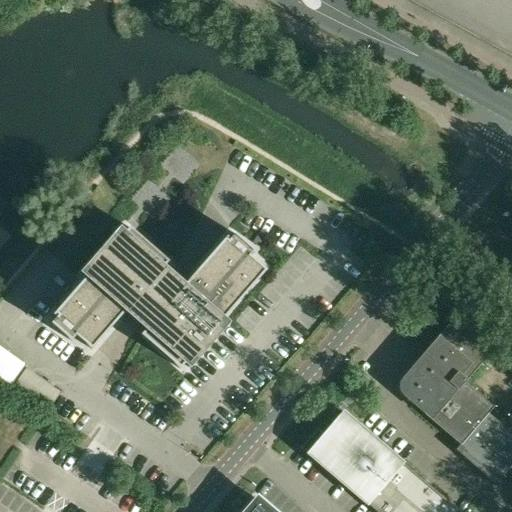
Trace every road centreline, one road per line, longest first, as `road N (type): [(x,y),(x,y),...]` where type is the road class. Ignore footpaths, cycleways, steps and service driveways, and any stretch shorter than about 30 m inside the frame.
road 1 (unclassified): [(188,511),(473,185),(511,127)]
road 2 (unclassified): [(511,111),(315,0)]
